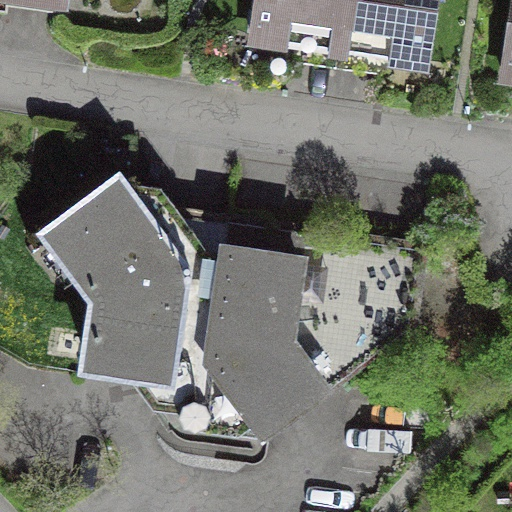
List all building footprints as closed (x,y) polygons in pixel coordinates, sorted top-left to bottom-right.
[(257,0),(252,38),(287,43),(290,26),(341,33),(345,0),(257,0)] [(345,0),(341,33),(393,41),(390,58),(424,63),(433,0),(345,0)] [(511,14),(503,75),(511,76),(511,14)] [(47,230),(96,297),(87,362),(168,374),(178,309),(184,267),(168,246),(118,178),(47,230)] [(418,250),(223,220),(222,233),(228,234),(209,357),(263,427),(407,321),(418,250)]
